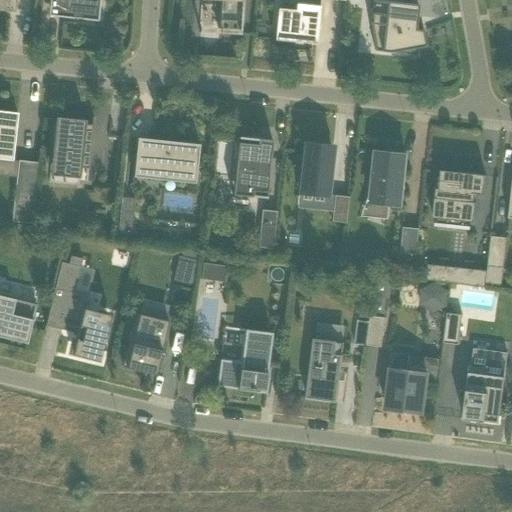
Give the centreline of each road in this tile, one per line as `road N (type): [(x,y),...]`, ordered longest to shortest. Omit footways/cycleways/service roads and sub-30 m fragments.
road 1 (residential): [(511,464),(193,423),(0,376)]
road 2 (residential): [(484,114),(146,76)]
road 3 (residential): [(146,76),(0,61)]
